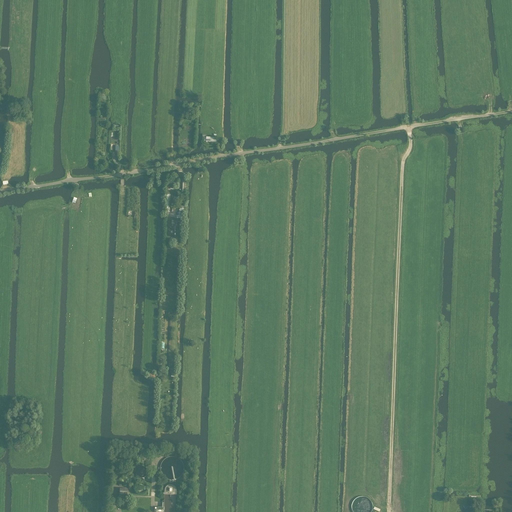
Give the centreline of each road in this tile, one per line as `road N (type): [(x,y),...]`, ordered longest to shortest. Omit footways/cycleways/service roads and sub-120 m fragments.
road 1 (track): [(388,511),(409,127)]
road 2 (track): [(278,148),(283,0)]
